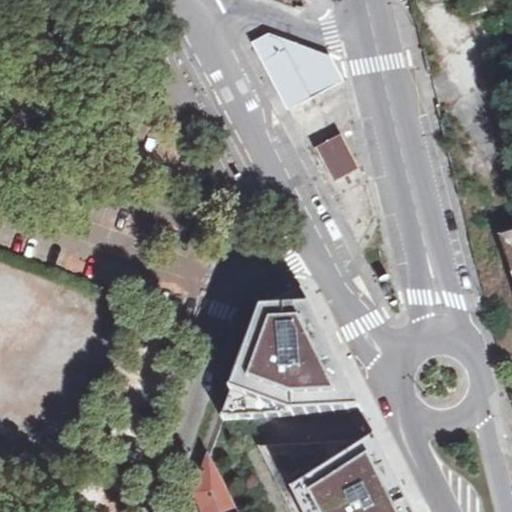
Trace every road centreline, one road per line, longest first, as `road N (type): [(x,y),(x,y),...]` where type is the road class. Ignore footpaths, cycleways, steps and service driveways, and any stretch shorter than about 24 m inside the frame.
road 1 (tertiary): [(377,28),(442,337)]
road 2 (unclassified): [(228,302),(153,511)]
road 3 (residential): [(200,21),(236,14),(332,35),(377,28)]
road 4 (tertiary): [(268,165),(200,21)]
road 5 (unknown): [(268,165),(389,79)]
road 6 (unclassified): [(268,165),(228,302)]
road 7 (tertiary): [(317,252),(396,370)]
road 8 (unknown): [(309,239),(408,163)]
